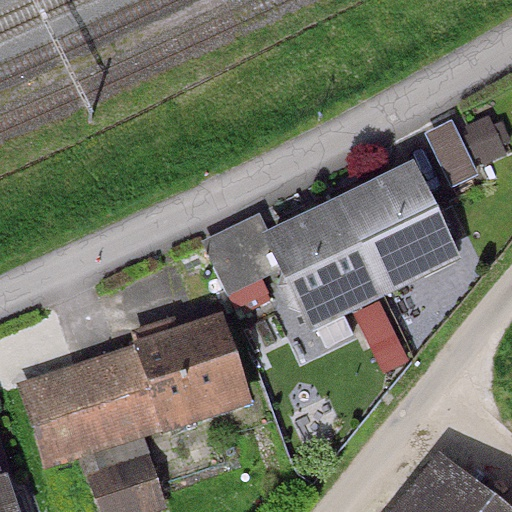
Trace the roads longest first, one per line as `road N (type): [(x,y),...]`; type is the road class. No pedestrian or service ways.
road 1 (residential): [(0,291),(307,156),(511,44)]
road 2 (residential): [(444,398),(342,511)]
road 3 (residential): [(511,288),(444,398)]
